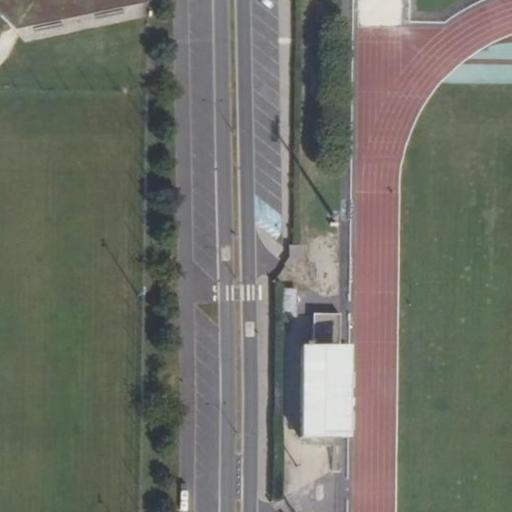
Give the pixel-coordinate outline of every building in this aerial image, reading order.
[(0,0),(0,12),(15,29),(26,27),(23,15),(38,9),(34,0),(0,0)] [(34,0),(38,9),(23,15),(26,27),(123,7),(122,0),(34,0)] [(290,248),(290,257),(300,257),(300,248),(290,248)] [(284,290),(283,315),(292,315),(293,290),(284,290)] [(296,347),(295,439),(335,440),(336,313),(305,312),(305,343),(299,343),(299,347),(296,347)]
